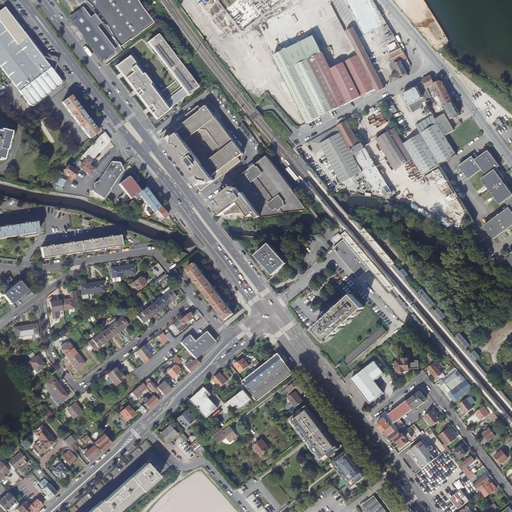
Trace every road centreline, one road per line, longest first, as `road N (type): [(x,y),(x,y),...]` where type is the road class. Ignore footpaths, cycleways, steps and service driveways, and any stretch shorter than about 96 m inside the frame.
road 1 (primary): [(20,0),(264,317)]
road 2 (primary): [(276,308),(39,0)]
road 3 (residential): [(193,299),(76,388),(49,353),(38,296)]
road 4 (primary): [(264,317),(419,511)]
road 5 (primary): [(50,511),(233,344)]
road 6 (secondary): [(511,162),(383,0)]
road 7 (residential): [(422,378),(511,496)]
road 8 (primary): [(364,422),(276,308)]
road 9 (residential): [(193,299),(151,252),(83,262)]
